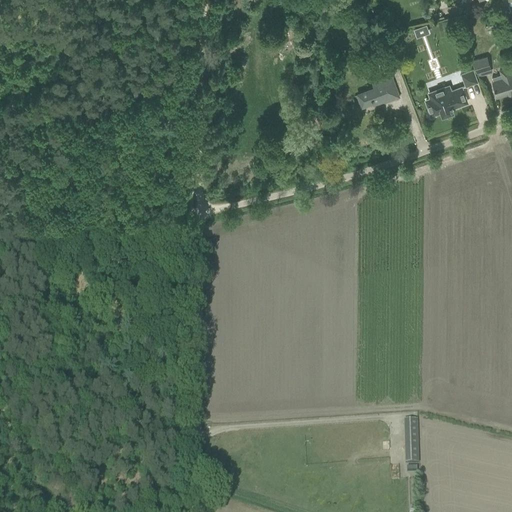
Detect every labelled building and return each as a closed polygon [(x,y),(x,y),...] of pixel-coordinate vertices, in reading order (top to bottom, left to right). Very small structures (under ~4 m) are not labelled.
[(508,5),(510,1),(511,0),(501,0),(500,5),(503,15),(511,12),(508,5)] [(456,5),(447,8),(450,18),(460,15),(456,5)] [(417,38),(430,33),(427,24),(414,29),(417,38)] [(479,77),(484,75),(484,74),(492,71),(487,56),(472,61),(476,73),(478,73),(479,77)] [(389,73),(398,69),(394,58),(385,61),(389,73)] [(511,92),(511,75),(511,76),(509,67),(499,70),(501,75),(492,77),(493,82),(492,82),(497,97),(511,92)] [(473,69),(461,74),(465,86),(478,82),(473,69)] [(398,97),(390,76),(381,79),(382,82),(373,85),(375,89),(358,95),(359,97),(362,106),(373,102),(374,104),(384,100),(385,102),(398,97)] [(431,99),(426,101),(430,112),(431,113),(433,114),(435,114),(441,112),(442,115),(444,114),(445,117),(451,114),(450,112),(452,111),(451,108),(453,107),(453,106),(457,105),(457,106),(467,102),(461,88),(443,94),(441,89),(429,93),(431,99)] [(418,456),(418,448),(417,420),(403,420),(404,448),(405,456),(405,464),(418,463),(418,456)]
